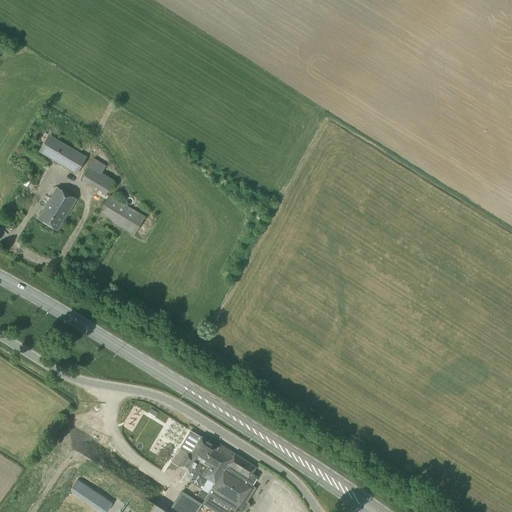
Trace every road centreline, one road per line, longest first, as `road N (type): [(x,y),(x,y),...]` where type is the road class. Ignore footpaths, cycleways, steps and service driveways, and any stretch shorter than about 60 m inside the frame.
road 1 (primary): [(374,511),(0,279)]
road 2 (unclassified): [(317,511),(282,470),(157,395),(69,378),(0,335)]
